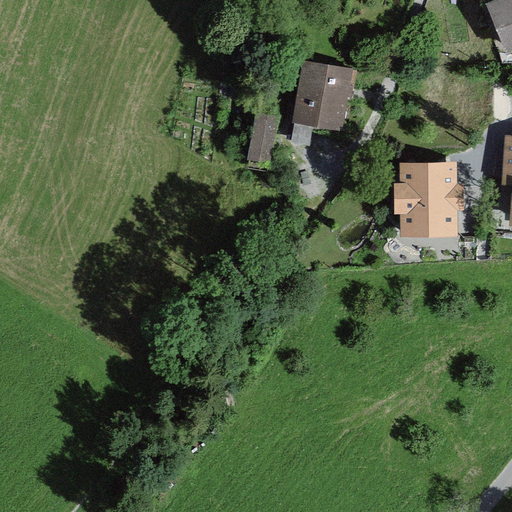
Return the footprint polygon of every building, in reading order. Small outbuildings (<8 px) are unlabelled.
[(506,50),(511,47),(511,0),(490,9),(506,50)] [(307,145),(309,134),(335,138),(347,71),(304,63),(290,142),(307,145)] [(277,116),(257,113),(249,158),(269,161),(277,116)] [(451,166),(405,167),(406,187),(401,187),(401,207),(406,207),(406,227),(451,227),(451,207),(460,207),(460,186),(451,186),(451,166)] [(257,313),(254,325),(265,328),(269,316),(257,313)]
